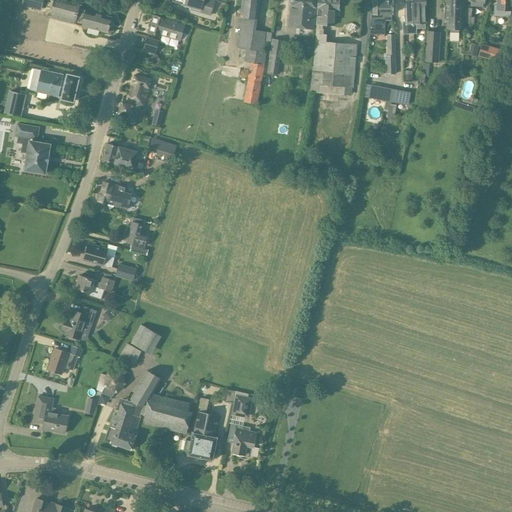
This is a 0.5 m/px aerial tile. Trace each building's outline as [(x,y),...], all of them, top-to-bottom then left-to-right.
[(108,32),(112,17),(100,14),(100,12),(79,6),(80,4),(64,0),(53,0),(49,17),(108,32)] [(215,0),(186,0),(185,5),(191,7),(190,10),(210,16),(215,0)] [(242,0),(241,17),(258,19),(259,0),(242,0)] [(291,0),(289,25),(314,28),(316,0),(291,0)] [(318,0),(317,24),(335,25),(336,8),(339,8),(340,0),(318,0)] [(393,13),(393,1),(383,1),(382,0),(373,0),(373,13),(371,13),(371,20),(370,20),(369,35),(385,34),(384,20),(392,20),(392,13),(393,13)] [(414,1),(413,0),(405,0),(407,24),(407,33),(417,33),(417,28),(417,26),(417,22),(415,22),(415,15),(417,14),(417,1),(414,1)] [(413,0),(414,1),(417,1),(417,14),(415,15),(415,22),(417,22),(417,26),(425,26),(425,23),(427,23),(425,0),(413,0)] [(447,0),(447,29),(450,29),(449,32),(459,32),(459,29),(463,29),(463,0),(447,0)] [(511,0),(498,0),(498,6),(494,5),(493,16),(511,17),(511,11),(511,12),(511,0)] [(468,8),(466,23),(474,24),(475,8),(468,8)] [(154,14),(150,28),(149,31),(161,35),(161,33),(181,39),(185,24),(166,18),(154,14)] [(265,41),(266,32),(240,29),(237,48),(247,49),(244,62),(251,63),(265,66),(265,65),(267,51),(264,51),(265,41)] [(427,31),(425,61),(438,62),(440,32),(427,31)] [(396,74),(395,34),(386,34),(387,56),(385,56),(385,74),(396,74)] [(147,37),(143,52),(155,55),(159,40),(147,37)] [(272,39),(266,73),(277,75),(281,53),(282,54),(284,41),(272,39)] [(357,45),(315,42),(311,92),(352,96),(353,88),(354,88),(357,45)] [(477,56),(497,61),(499,51),(479,46),(477,56)] [(257,104),(263,74),(265,66),(251,63),(248,80),(243,102),(257,104)] [(67,76),(45,71),(34,68),(29,89),(62,97),(62,99),(74,101),(79,77),(67,74),(67,76)] [(138,96),(136,105),(135,107),(121,103),(117,119),(136,125),(141,109),(140,109),(141,104),(144,105),(151,79),(135,74),(130,94),(138,96)] [(369,98),(385,101),(386,100),(390,101),(392,89),(371,85),(369,98)] [(408,106),(411,92),(392,89),(390,101),(386,100),(385,101),(384,111),(388,112),(387,118),(389,119),(388,122),(392,122),(393,119),(394,119),(396,105),(391,104),(391,102),(408,106)] [(4,113),(21,117),(26,94),(9,91),(4,113)] [(45,173),(50,144),(37,142),(37,139),(38,139),(40,127),(18,123),(16,136),(18,136),(17,143),(22,144),(21,151),(28,152),(25,169),(45,173)] [(141,135),(139,148),(148,149),(150,137),(141,135)] [(177,145),(151,138),(148,151),(173,158),(177,145)] [(138,151),(119,146),(108,143),(103,160),(133,168),(138,151)] [(127,208),(131,194),(125,192),(126,187),(104,181),(98,200),(127,208)] [(146,237),(141,236),(145,220),(133,217),(127,241),(144,246),(146,237)] [(88,243),(84,259),(103,265),(103,264),(112,267),(114,257),(106,255),(108,248),(88,243)] [(131,246),(130,251),(144,255),(146,250),(131,246)] [(128,266),(122,265),(120,264),(117,276),(134,281),(137,269),(128,266)] [(75,288),(90,293),(89,295),(101,299),(105,289),(111,292),(116,277),(104,273),(103,277),(103,276),(101,281),(80,274),(75,288)] [(84,306),(82,313),(73,310),(69,321),(65,319),(62,328),(66,330),(65,334),(79,339),(85,322),(92,324),(96,310),(84,306)] [(151,355),(161,336),(141,324),(130,343),(151,355)] [(132,370),(142,351),(127,343),(117,362),(132,370)] [(72,345),(70,353),(55,348),(49,368),(48,368),(47,369),(62,374),(64,367),(73,370),(78,356),(80,357),(82,349),(72,345)] [(126,383),(130,378),(126,369),(122,372),(121,371),(110,372),(109,374),(106,385),(103,393),(102,393),(101,394),(111,399),(115,393),(117,394),(126,384),(126,383)] [(181,431),(188,403),(152,393),(161,378),(147,370),(129,400),(148,407),(144,423),(181,431)] [(96,390),(102,393),(103,393),(106,385),(109,374),(110,372),(107,372),(106,374),(101,373),(96,390)] [(302,374),(296,398),(312,402),(318,378),(302,374)] [(233,403),(235,391),(228,390),(225,401),(233,403)] [(235,394),(231,415),(249,418),(253,398),(235,394)] [(65,433),(68,416),(51,412),(54,398),(39,396),(34,421),(44,423),(43,429),(65,433)] [(85,412),(93,413),(94,399),(87,398),(85,412)] [(116,408),(110,426),(105,439),(111,441),(110,442),(111,443),(112,445),(116,447),(116,446),(119,445),(131,449),(136,434),(134,434),(140,416),(116,408)] [(184,449),(189,450),(188,454),(213,459),(218,436),(214,436),(218,415),(197,411),(193,432),(191,441),(186,440),(184,449)] [(249,456),(250,455),(251,446),(254,447),(254,446),(254,445),(255,445),(256,445),(256,444),(256,443),(256,442),(256,441),(255,440),(256,432),(250,431),(250,427),(244,426),(232,423),(228,441),(234,443),(232,451),(241,453),(241,454),(241,455),(241,456),(242,457),(242,458),(243,458),(244,458),(245,459),(246,458),(247,458),(248,458),(248,457),(249,456)] [(67,511),(69,507),(36,498),(32,511),(67,511)]
